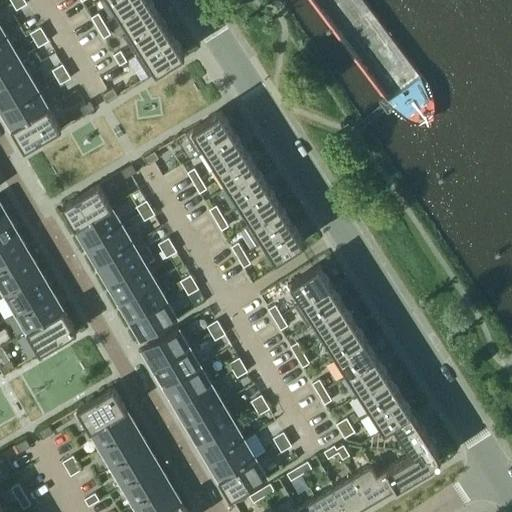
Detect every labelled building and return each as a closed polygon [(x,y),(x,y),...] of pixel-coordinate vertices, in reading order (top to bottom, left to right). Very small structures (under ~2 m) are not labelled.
[(17,8),(27,2),(25,0),(14,0),(13,1),(17,8)] [(138,0),(112,0),(120,12),(138,0)] [(160,12),(151,0),(138,0),(120,12),(132,30),(160,12)] [(99,12),(92,16),(98,27),(105,23),(99,12)] [(171,31),(160,12),(132,30),(143,48),(171,31)] [(98,27),(104,37),(111,33),(105,23),(98,27)] [(45,32),(41,25),(30,32),(34,39),(45,32)] [(5,31),(0,33),(0,59),(16,50),(5,31)] [(171,31),(143,48),(135,53),(149,75),(157,70),(185,52),(171,31)] [(39,46),(49,39),(45,32),(34,39),(39,46)] [(0,84),(27,69),(16,50),(0,59),(0,84)] [(121,50),(114,54),(120,64),(127,60),(121,50)] [(57,76),(67,70),(63,63),(53,69),(57,76)] [(27,69),(0,84),(0,105),(2,109),(38,88),(27,69)] [(61,83),(71,77),(67,70),(57,76),(61,83)] [(108,98),(117,92),(114,86),(104,92),(108,98)] [(38,88),(2,109),(13,128),(49,106),(38,88)] [(61,127),(49,106),(13,128),(25,149),(61,127)] [(221,109),(185,132),(198,152),(206,147),(234,129),(221,109)] [(246,148),(234,129),(206,147),(218,165),(246,148)] [(246,148),(218,165),(230,184),(258,166),(246,148)] [(154,150),(145,156),(148,162),(158,156),(154,150)] [(132,163),(122,169),(126,176),(136,170),(132,163)] [(258,166),(230,184),(242,202),(269,185),(258,166)] [(193,180),(200,176),(194,167),(188,171),(193,180)] [(200,176),(193,180),(201,192),(207,187),(200,176)] [(63,204),(75,225),(111,203),(99,183),(63,204)] [(269,185),(242,202),(253,221),(281,203),(269,185)] [(150,205),(147,199),(137,205),(140,211),(150,205)] [(0,220),(9,215),(0,200),(0,220)] [(111,203),(75,225),(86,244),(122,222),(111,203)] [(281,203),(253,221),(265,239),(293,222),(281,203)] [(215,217),(222,213),(216,204),(210,209),(215,217)] [(145,219),(155,213),(150,205),(140,211),(145,219)] [(222,213),(215,217),(223,229),(229,225),(222,213)] [(9,215),(0,220),(0,245),(20,234),(9,215)] [(133,241),(122,222),(86,244),(97,263),(133,241)] [(293,222),(265,239),(277,258),(305,240),(293,222)] [(0,271),(31,253),(20,234),(0,245),(0,271)] [(172,242),(169,236),(159,242),(162,248),(172,242)] [(133,241),(97,263),(108,281),(145,260),(133,241)] [(237,254),(244,250),(238,241),(232,245),(237,254)] [(167,256),(177,250),(172,242),(162,248),(167,256)] [(244,250),(237,254),(245,265),(251,261),(244,250)] [(31,253),(0,271),(0,282),(6,293),(42,272),(31,253)] [(145,260),(108,281),(120,300),(156,279),(145,260)] [(331,281),(319,263),(291,281),(303,299),(331,281)] [(42,272),(6,293),(17,312),(53,290),(42,272)] [(194,279),(191,273),(181,279),(184,285),(194,279)] [(156,279),(120,300),(131,319),(167,298),(156,279)] [(189,293),(199,287),(194,279),(184,285),(189,293)] [(343,300),(331,281),(303,299),(315,318),(343,300)] [(65,309),(53,290),(17,312),(28,331),(65,309)] [(167,298),(131,319),(142,338),(178,317),(167,298)] [(354,318),(343,300),(315,318),(327,336),(354,318)] [(275,317),(281,313),(275,304),(269,308),(275,317)] [(65,309),(28,331),(41,351),(77,330),(65,309)] [(281,313),(275,317),(282,328),(288,324),(281,313)] [(366,337),(354,318),(327,336),(338,354),(366,337)] [(222,326),(218,319),(208,325),(212,332),(222,326)] [(142,347),(153,365),(190,344),(178,325),(142,347)] [(215,338),(226,332),(222,326),(212,332),(215,338)] [(378,355),(366,337),(338,354),(350,373),(378,355)] [(291,346),(297,355),(303,351),(297,341),(291,346)] [(201,363),(190,344),(153,365),(164,384),(201,363)] [(303,351),(297,355),(303,365),(310,361),(303,351)] [(390,374),(378,355),(350,373),(362,391),(390,374)] [(244,363),(240,356),(229,362),(233,369),(244,363)] [(10,359),(0,366),(4,371),(14,365),(10,359)] [(212,382),(201,363),(164,384),(176,403),(212,382)] [(237,376),(248,369),(244,363),(233,369),(237,376)] [(401,392),(390,374),(362,391),(374,410),(401,392)] [(319,392),(325,388),(319,378),(313,383),(319,392)] [(212,382),(176,403),(187,422),(223,400),(212,382)] [(89,426),(125,404),(114,386),(78,407),(89,426)] [(325,388),(319,392),(325,402),(332,398),(325,388)] [(413,410),(401,392),(374,410),(385,428),(395,422),(413,410)] [(266,400),(262,393),(252,400),(255,406),(266,400)] [(234,419),(223,400),(187,422),(198,441),(234,419)] [(259,413),(270,407),(266,400),(255,406),(259,413)] [(137,423),(125,404),(89,426),(100,445),(137,423)] [(438,449),(413,410),(395,422),(413,451),(439,457),(439,456),(439,455),(439,454),(439,453),(439,451),(438,450),(438,449)] [(337,423),(341,430),(351,423),(347,417),(337,423)] [(245,438),(234,419),(198,441),(209,459),(245,438)] [(137,423),(100,445),(111,464),(148,442),(137,423)] [(355,430),(351,423),(341,430),(345,436),(355,430)] [(49,425),(39,431),(42,436),(52,430),(49,425)] [(278,443),(288,437),(284,431),(274,437),(278,443)] [(282,450),(292,444),(288,437),(278,443),(282,450)] [(26,438),(16,444),(20,450),(30,444),(26,438)] [(245,438),(209,459),(220,478),(256,457),(245,438)] [(159,461),(148,442),(111,464),(123,482),(159,461)] [(334,444),(324,450),(328,457),(338,451),(336,448),(334,444)] [(350,454),(343,444),(336,448),(338,451),(342,458),(350,454)] [(439,457),(413,451),(388,466),(399,484),(434,464),(435,463),(436,462),(437,461),(438,459),(438,458),(439,457)] [(67,467),(77,461),(73,454),(63,460),(67,467)] [(267,476),(256,457),(220,478),(231,497),(267,476)] [(312,467),(308,460),(297,466),(301,473),(312,467)] [(77,461),(67,467),(71,474),(81,468),(77,461)] [(159,461),(123,482),(134,501),(170,480),(159,461)] [(377,472),(371,463),(353,474),(369,502),(399,484),(388,466),(377,472)] [(297,466),(287,472),(291,479),(301,473),(297,466)] [(352,511),(369,502),(353,474),(334,485),(349,511),(352,511)] [(158,511),(181,499),(170,480),(134,501),(140,511),(158,511)] [(274,489),(270,482),(261,487),(265,494),(274,489)] [(24,492),(19,483),(12,487),(18,496),(24,492)] [(349,511),(334,485),(315,496),(324,511),(349,511)] [(261,487),(250,494),(254,501),(265,494),(261,487)] [(30,503),(24,492),(18,496),(24,507),(30,503)] [(89,505),(99,499),(95,492),(85,498),(89,505)] [(324,511),(315,496),(296,507),(298,511),(324,511)] [(188,511),(181,499),(158,511),(188,511)]
